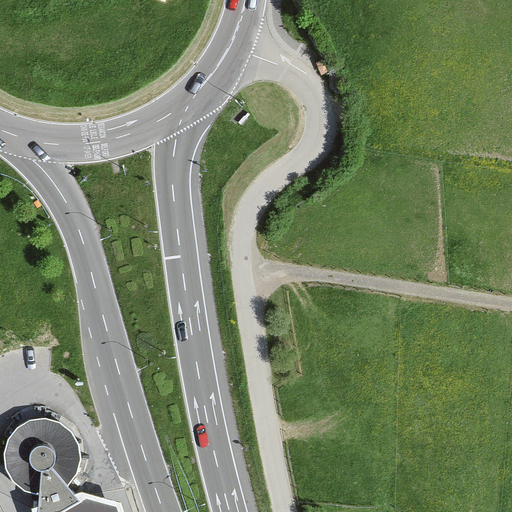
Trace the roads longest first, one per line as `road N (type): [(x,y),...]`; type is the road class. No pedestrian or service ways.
road 1 (trunk): [(229,511),(198,375),(173,203),(176,132),(198,89)]
road 2 (trunk): [(12,135),(54,185),(80,235),(163,511)]
road 3 (unclassified): [(233,41),(306,83),(320,110),(314,146),(248,206),(240,266)]
road 4 (unclassified): [(240,266),(511,304)]
road 5 (unclassified): [(240,266),(286,511)]
road 6 (primary): [(12,135),(55,144),(121,137),(198,89)]
